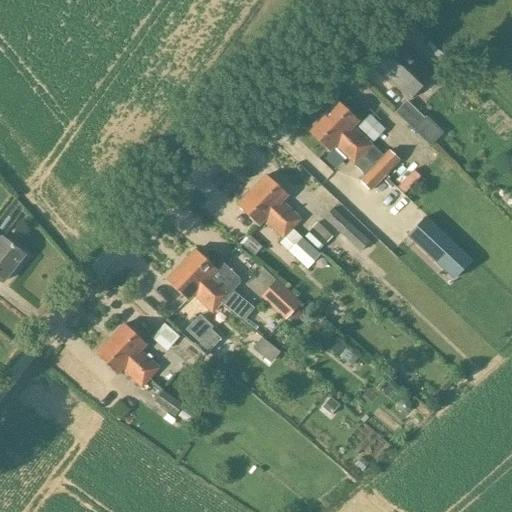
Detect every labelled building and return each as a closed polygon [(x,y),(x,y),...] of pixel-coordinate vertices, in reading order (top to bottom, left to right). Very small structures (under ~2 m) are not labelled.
[(411,100),(433,77),(394,40),(372,63),(411,100)] [(337,101),(323,117),(385,176),(401,159),(390,149),(384,155),(353,126),(358,121),(337,101)] [(423,118),(406,102),(395,113),(416,133),(430,146),(442,134),(425,117),(423,118)] [(374,139),(384,128),(369,114),(359,126),(374,139)] [(385,176),(323,117),(308,133),(328,152),(334,146),(365,176),(360,180),(371,191),(385,176)] [(267,176),(252,192),(290,227),(299,218),(281,202),(287,195),(267,176)] [(280,239),(290,227),(252,192),(238,207),(258,226),(262,222),(280,239)] [(334,209),(324,219),(360,252),(370,242),(334,209)] [(427,217),(407,238),(452,279),(471,259),(427,217)] [(334,236),(318,221),(305,235),(321,249),(334,236)] [(321,253),(302,235),(302,236),(288,251),(307,268),(321,253)] [(2,240),(0,238),(0,281),(2,283),(24,255),(3,239),(2,240)] [(195,251),(181,266),(220,303),(229,294),(240,284),(240,281),(240,278),(222,262),(215,269),(195,251)] [(220,303),(181,266),(166,281),(187,301),(191,296),(210,314),(220,303)] [(260,297),(268,305),(271,302),(288,317),(301,303),(276,280),(276,281),(260,297)] [(211,330),(198,318),(186,330),(208,352),(221,339),(211,330)] [(153,339),(169,348),(178,333),(162,324),(153,339)] [(125,325),(110,340),(150,377),(159,368),(140,350),(146,344),(125,325)] [(280,352),(262,338),(254,348),(272,362),(280,352)] [(150,377),(110,340),(96,355),(117,375),(121,370),(140,388),(150,378),(150,377)] [(333,353),(341,359),(350,348),(343,341),(333,353)] [(163,390),(154,402),(175,417),(184,405),(163,390)] [(332,415),(340,406),(330,398),(322,407),(332,415)] [(173,443),(147,426),(141,435),(167,453),(173,443)]
